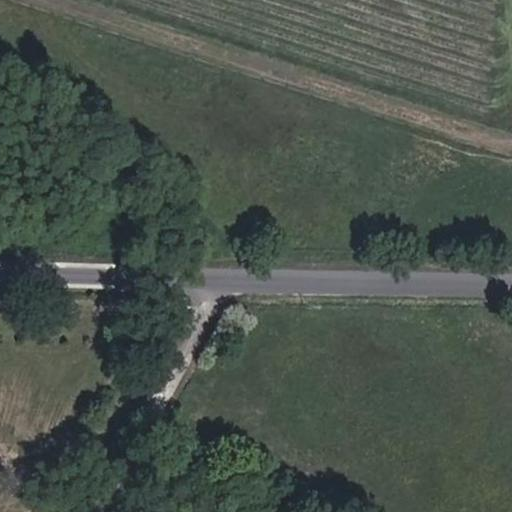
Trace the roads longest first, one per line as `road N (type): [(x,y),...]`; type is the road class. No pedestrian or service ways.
road 1 (unclassified): [(511,282),(216,274)]
road 2 (unclassified): [(109,511),(216,274)]
road 3 (unclassified): [(216,274),(0,269)]
